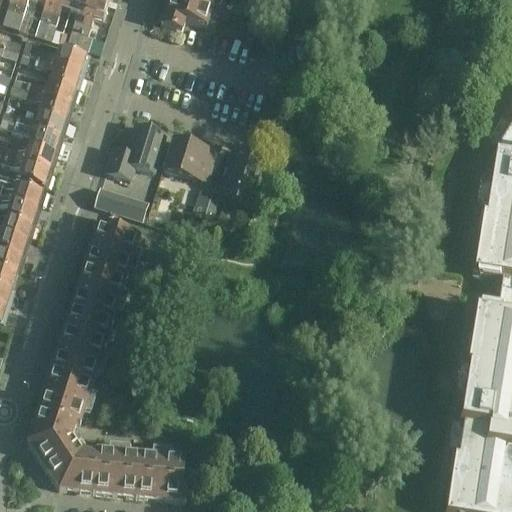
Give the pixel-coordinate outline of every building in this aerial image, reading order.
[(1,30),(10,33),(20,0),(1,0),(2,1),(10,4),(1,30)] [(36,5),(38,0),(20,0),(10,33),(17,35),(28,2),(36,5)] [(38,0),(36,5),(44,8),(34,40),(42,43),(55,0),(38,0)] [(55,0),(42,43),(50,46),(60,13),(69,16),(73,0),(55,0)] [(74,53),(91,0),(73,0),(69,16),(77,18),(66,51),(74,53)] [(91,0),(74,53),(86,57),(91,43),(87,42),(93,24),(101,27),(109,0),(91,0)] [(206,32),(215,0),(169,0),(159,30),(181,37),(184,25),(206,32)] [(20,60),(35,65),(79,79),(81,75),(84,76),(88,63),(59,53),(56,62),(38,57),(39,54),(24,49),(20,60)] [(35,65),(32,73),(50,79),(48,86),(78,96),(81,84),(78,83),(79,79),(35,65)] [(27,89),(25,97),(69,111),(70,107),(74,108),(78,96),(48,86),(45,95),(27,89)] [(40,111),(38,119),(67,128),(71,116),(68,115),(69,111),(25,97),(10,92),(7,101),(40,111)] [(17,122),(14,129),(59,144),(60,140),(63,141),(67,128),(38,119),(35,128),(17,122)] [(484,219),(474,281),(500,285),(498,296),(496,306),(495,316),(511,318),(511,122),(510,126),(509,127),(511,129),(511,134),(500,155),(497,154),(497,156),(492,187),(492,189),(495,190),(491,217),(484,216),(484,219)] [(59,144),(1,125),(0,129),(0,134),(30,144),(28,151),(57,160),(61,149),(57,148),(59,144)] [(164,140),(135,131),(126,159),(112,155),(105,179),(129,186),(133,173),(152,179),(164,140)] [(217,159),(171,145),(161,175),(207,190),(217,159)] [(6,154),(4,162),(48,176),(50,172),(53,173),(57,160),(28,151),(25,160),(6,154)] [(4,162),(1,170),(20,176),(17,185),(46,194),(50,181),(47,180),(48,176),(4,162)] [(258,172),(238,166),(236,172),(224,168),(214,201),(246,211),(258,172)] [(0,194),(0,202),(36,214),(37,210),(41,211),(45,199),(16,190),(13,198),(0,194)] [(113,199),(100,194),(94,213),(106,217),(106,216),(141,227),(147,210),(113,199)] [(198,195),(193,215),(204,219),(209,205),(210,200),(210,198),(198,195)] [(0,202),(0,211),(8,214),(5,222),(34,231),(38,220),(35,219),(36,214),(0,202)] [(205,219),(203,224),(205,225),(213,221),(218,207),(209,205),(204,219),(205,219)] [(0,229),(0,238),(26,247),(27,243),(30,244),(34,231),(5,222),(3,231),(0,229)] [(98,223),(63,333),(105,347),(134,256),(138,242),(125,238),(127,232),(98,223)] [(0,255),(24,263),(28,252),(24,251),(26,247),(0,238),(0,255)] [(24,263),(0,255),(0,274),(15,279),(17,275),(20,276),(24,263)] [(15,279),(0,274),(0,292),(14,296),(17,284),(14,283),(15,279)] [(0,308),(5,311),(6,307),(10,308),(14,296),(0,292),(0,308)] [(511,511),(511,318),(495,316),(478,314),(469,375),(468,378),(476,380),(471,407),(464,405),(460,433),(467,434),(463,461),(455,460),(447,511),(511,511)] [(105,347),(63,333),(26,448),(42,471),(76,449),(71,441),(75,428),(79,429),(105,347)] [(128,339),(121,358),(131,361),(138,342),(128,339)] [(128,390),(118,391),(121,411),(130,410),(128,390)] [(134,413),(128,422),(145,434),(152,424),(135,413),(134,413)] [(81,457),(76,449),(42,471),(58,495),(185,508),(188,478),(182,477),(183,463),(95,454),(95,458),(81,457)]
